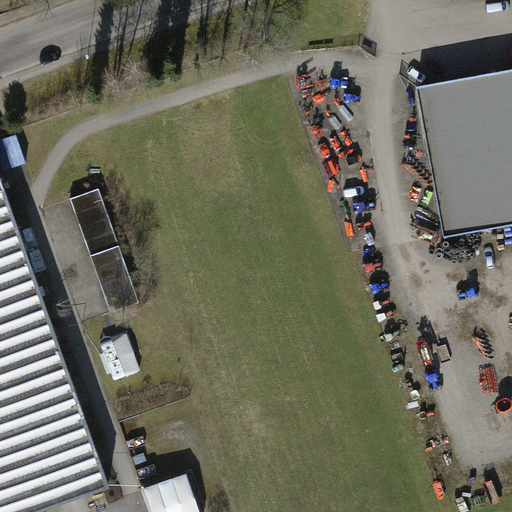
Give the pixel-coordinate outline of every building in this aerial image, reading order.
[(511,76),(430,91),(455,233),(511,222),(511,76)] [(0,153),(0,511),(20,511),(115,479),(0,153)] [(113,307),(141,297),(107,203),(79,212),(113,307)] [(114,379),(144,370),(132,332),(102,342),(114,379)] [(191,476),(164,485),(172,507),(199,497),(191,476)]
